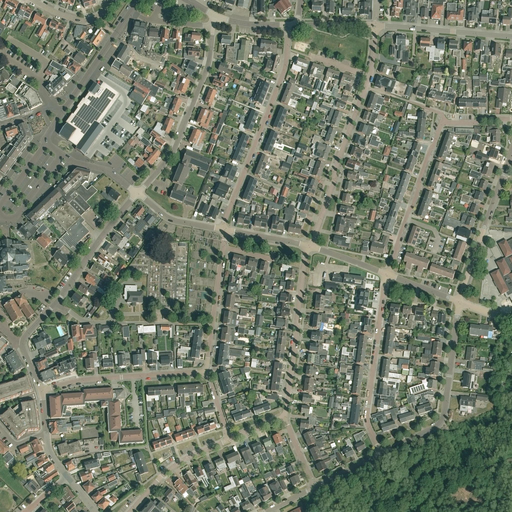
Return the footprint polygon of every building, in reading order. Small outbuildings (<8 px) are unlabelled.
[(10,7),(13,1),(12,0),(6,0),(2,9),(4,10),(6,8),(7,6),(10,7)] [(90,7),(88,0),(85,1),(84,0),(77,0),(79,4),(82,3),(85,9),(90,7)] [(247,10),(249,0),(238,0),(237,8),(247,10)] [(254,0),(252,8),(257,8),(257,14),(264,14),(264,12),(265,12),(265,8),(264,8),(264,2),(259,2),(259,0),(254,0)] [(283,14),(287,12),(279,0),(272,5),(269,5),(269,10),(275,10),(276,10),(277,9),(281,15),(283,14)] [(279,0),(287,12),(290,10),(289,9),(291,8),(287,2),(289,1),(288,0),(289,0),(279,0)] [(323,4),(323,2),(318,2),(317,2),(317,0),(311,0),(312,5),(313,5),(313,12),(321,12),(322,5),(323,6),(323,4)] [(396,0),(397,3),(394,3),(393,9),(392,9),(391,18),(398,18),(399,10),(399,9),(402,9),(402,0),(396,0)] [(409,0),(409,1),(404,0),(403,11),(407,11),(406,16),(414,16),(415,0),(409,0)] [(428,0),(428,5),(429,5),(429,11),(430,11),(433,11),(432,19),(440,20),(441,16),(442,16),(444,3),(446,3),(446,0),(428,0)] [(13,1),(10,7),(13,9),(10,13),(13,15),(19,4),(13,1)] [(359,9),(361,9),(361,15),(368,15),(368,9),(372,9),(372,1),(366,1),(366,4),(359,4),(359,9)] [(424,4),(419,4),(418,9),(418,10),(423,10),(422,15),(422,19),(428,19),(429,11),(429,5),(428,5),(424,4)] [(23,18),(28,9),(22,5),(17,15),(18,15),(19,16),(23,18)] [(29,18),(30,17),(33,11),(28,9),(23,18),(28,21),(30,18),(29,18)] [(475,23),(476,19),(479,20),(480,10),(472,9),(472,15),(469,15),(469,22),(475,23)] [(510,26),(511,19),(511,9),(509,10),(508,19),(503,19),(502,25),(510,26)] [(481,24),(489,24),(489,16),(490,12),(482,11),(482,15),(481,24)] [(497,11),(490,11),(490,12),(489,16),(489,24),(496,25),(497,17),(496,16),(497,11)] [(38,23),(42,17),(37,13),(31,23),(33,24),(35,21),(38,23)] [(42,17),(38,23),(42,25),(36,35),(39,37),(40,37),(46,26),(44,25),(47,20),(42,17)] [(27,26),(29,23),(27,22),(26,21),(25,24),(24,23),(19,32),(23,34),(27,26)] [(56,30),(58,24),(51,21),(49,27),(50,27),(55,30),(56,30)] [(142,50),(146,29),(147,25),(133,23),(131,35),(130,38),(128,37),(127,42),(128,42),(128,44),(136,48),(142,50)] [(58,24),(56,30),(60,32),(63,33),(66,27),(58,24)] [(84,44),(81,42),(78,39),(83,32),(84,26),(76,25),(73,37),(76,39),(75,40),(77,41),(80,44),(76,48),(77,49),(80,51),(81,51),(88,56),(93,50),(89,47),(89,46),(85,43),(84,44)] [(78,39),(81,42),(86,34),(87,27),(84,26),(83,32),(78,39)] [(93,36),(100,41),(105,33),(96,27),(93,32),(95,34),(93,36)] [(156,45),(157,38),(158,31),(146,29),(142,50),(152,54),(153,52),(156,45)] [(157,38),(156,45),(156,44),(160,45),(160,43),(163,43),(163,44),(169,45),(170,42),(170,39),(168,39),(168,36),(168,32),(162,31),(161,36),(160,36),(160,39),(157,38)] [(182,44),(181,44),(182,37),(179,37),(180,33),(173,32),(172,38),(170,38),(170,39),(170,42),(176,43),(175,50),(181,51),(182,46),(182,44)] [(184,43),(188,43),(188,47),(194,47),(194,43),(193,43),(193,41),(199,41),(200,35),(192,34),(192,36),(185,35),(184,43)] [(96,47),(100,41),(93,36),(92,38),(89,37),(87,41),(95,47),(96,47)] [(232,64),(233,48),(229,47),(230,38),(222,37),(221,45),(225,45),(224,48),(226,49),(225,61),(232,64)] [(426,52),(429,52),(430,41),(422,40),(421,47),(426,48),(426,52)] [(437,53),(434,53),(434,62),(440,62),(440,51),(444,51),(445,41),(444,40),(442,40),(441,40),(441,41),(438,41),(438,50),(437,50),(437,53)] [(234,44),(233,48),(232,64),(237,66),(238,62),(247,63),(248,52),(250,52),(251,47),(249,47),(249,42),(242,41),(241,45),(234,44)] [(266,53),(268,43),(261,42),(260,48),(257,48),(257,53),(266,54),(266,53)] [(450,42),(449,50),(453,51),(453,57),(456,57),(457,51),(458,45),(458,43),(450,42)] [(268,43),(266,53),(275,54),(276,47),(275,46),(275,44),(274,44),(274,43),(268,43)] [(483,63),(488,64),(488,57),(489,53),(489,49),(486,48),(486,45),(484,44),(484,43),(479,43),(478,47),(483,47),(483,52),(482,52),(481,56),(481,61),(483,62),(483,63)] [(75,53),(75,52),(68,46),(66,49),(70,52),(73,54),(71,57),(78,63),(81,65),(85,59),(78,54),(77,55),(75,53)] [(500,46),(494,46),(492,46),(491,57),(499,57),(500,46)] [(134,53),(130,51),(131,51),(124,47),(117,59),(119,60),(119,62),(126,66),(132,56),(134,53)] [(142,50),(136,48),(135,50),(140,55),(146,57),(146,58),(154,61),(154,60),(161,62),(162,57),(152,54),(142,50)] [(185,59),(189,60),(189,57),(195,57),(199,58),(199,51),(188,50),(188,53),(187,54),(184,53),(183,58),(185,59)] [(280,60),(279,59),(273,58),(272,62),(266,60),(265,66),(263,71),(275,74),(277,65),(279,65),(280,60)] [(191,77),(192,73),(194,74),(196,70),(195,69),(196,67),(193,66),(194,64),(185,60),(182,67),(186,69),(185,72),(188,75),(191,77)] [(301,69),(303,62),(298,60),(297,61),(294,60),(293,62),(291,69),(296,71),(298,67),(301,69)] [(49,66),(59,71),(62,67),(52,61),(49,66)] [(69,64),(70,64),(67,68),(68,69),(68,70),(74,75),(75,75),(77,72),(81,68),(77,65),(72,61),(69,64)] [(135,82),(136,83),(140,76),(125,67),(116,61),(111,68),(119,73),(119,72),(135,82)] [(303,62),(301,69),(304,70),(302,74),(305,74),(309,64),(303,62)] [(169,69),(178,75),(181,71),(181,70),(172,64),(169,69)] [(227,70),(228,67),(221,64),(218,71),(229,75),(230,71),(227,70)] [(314,78),(319,66),(315,64),(314,66),(313,65),(309,76),(314,78)] [(319,66),(314,78),(320,80),(324,69),(322,68),(323,67),(319,66)] [(388,68),(382,66),(380,73),(386,75),(388,70),(391,71),(392,68),(389,67),(388,68)] [(490,82),(489,86),(498,87),(499,82),(500,82),(500,84),(505,85),(511,85),(511,68),(506,68),(503,68),(502,71),(507,71),(506,80),(504,79),(504,81),(500,80),(498,80),(498,82),(492,81),(492,82),(490,82)] [(65,72),(71,78),(74,75),(67,70),(65,72)] [(331,79),(334,71),(330,70),(330,71),(328,70),(324,81),(327,82),(328,78),(331,79)] [(4,71),(3,72),(2,71),(0,72),(0,83),(2,82),(2,83),(9,78),(4,71)] [(334,71),(331,79),(334,80),(333,84),(334,85),(335,85),(339,74),(337,74),(338,73),(334,71)] [(59,84),(63,88),(67,84),(66,83),(71,78),(65,72),(63,74),(58,78),(58,77),(58,76),(57,76),(56,75),(55,75),(54,76),(53,75),(51,77),(45,88),(46,89),(49,86),(51,84),(54,82),(57,85),(59,84)] [(212,85),(216,86),(215,88),(224,92),(225,88),(224,87),(227,81),(228,81),(229,78),(222,75),(221,74),(219,78),(220,78),(221,79),(220,81),(219,81),(217,81),(214,80),(214,81),(213,81),(212,83),(213,83),(212,85)] [(133,86),(135,88),(136,87),(142,90),(148,95),(154,86),(154,85),(145,79),(140,76),(136,83),(135,82),(133,86)] [(303,87),(306,77),(304,76),(303,76),(300,82),(296,81),(295,84),(299,86),(303,87)] [(345,86),(348,78),(343,76),(339,86),(340,87),(342,87),(342,85),(345,86)] [(176,84),(187,88),(189,82),(185,81),(186,80),(178,77),(175,84),(176,84)] [(306,77),(303,87),(310,90),(312,85),(308,84),(310,78),(308,78),(306,77)] [(354,80),(348,78),(345,86),(344,90),(350,92),(350,91),(352,85),(354,80)] [(387,89),(386,91),(392,93),(393,89),(388,87),(390,80),(384,78),(384,80),(378,78),(375,85),(376,86),(375,87),(380,89),(381,87),(387,89)] [(156,81),(154,85),(154,86),(159,88),(163,90),(165,85),(156,81)] [(53,96),(63,88),(59,84),(57,85),(54,82),(51,84),(49,86),(46,89),(53,97),(53,96)] [(326,95),(327,91),(324,90),(326,84),(323,83),(322,82),(318,92),(320,93),(326,95)] [(66,124),(59,135),(68,142),(69,141),(77,147),(76,149),(85,156),(104,129),(100,126),(99,125),(118,99),(120,95),(103,83),(102,85),(100,88),(94,84),(88,93),(89,93),(84,100),(83,99),(77,108),(78,109),(73,115),(72,115),(65,124),(66,124)] [(261,83),(259,88),(267,91),(268,89),(269,86),(261,83)] [(415,83),(413,88),(417,89),(418,90),(416,96),(424,99),(426,92),(423,91),(424,87),(422,86),(419,85),(415,83)] [(9,84),(5,89),(6,90),(14,95),(19,99),(26,104),(28,108),(29,108),(30,110),(42,105),(36,93),(22,84),(18,90),(9,84)] [(174,92),(177,93),(180,95),(180,93),(184,94),(187,88),(176,84),(174,89),(175,89),(174,92)] [(298,88),(288,84),(285,91),(301,97),(302,94),(298,92),(299,89),(298,88)] [(435,100),(438,86),(436,85),(435,90),(431,89),(428,99),(435,100)] [(154,86),(148,95),(154,98),(159,88),(154,86)] [(409,98),(413,87),(411,87),(409,86),(405,96),(409,98)] [(441,86),(438,86),(435,100),(441,102),(443,95),(440,94),(441,91),(440,91),(441,86)] [(129,98),(141,106),(142,105),(145,99),(148,95),(142,90),(136,87),(135,88),(134,89),(129,98)] [(259,88),(257,93),(265,96),(267,91),(259,88)] [(331,92),(327,91),(326,95),(329,96),(333,97),(336,89),(333,88),(331,92)] [(448,104),(451,89),(449,88),(448,93),(444,92),(443,95),(441,102),(448,104)] [(336,89),(333,97),(338,99),(341,100),(342,96),(338,94),(339,90),(336,89)] [(451,89),(448,104),(454,105),(456,98),(456,95),(453,94),(452,94),(453,89),(451,89)] [(499,89),(498,98),(497,98),(496,108),(502,109),(502,104),(507,104),(508,95),(509,95),(510,91),(499,89)] [(207,96),(214,99),(217,91),(214,90),(213,92),(209,91),(207,96)] [(301,97),(285,91),(283,97),(293,101),(294,97),(300,99),(301,97)] [(257,93),(255,98),(263,101),(265,96),(257,93)] [(154,103),(156,98),(154,98),(148,95),(145,99),(149,101),(154,103)] [(372,95),(370,102),(379,105),(380,106),(381,106),(383,99),(378,97),(372,95)] [(210,107),(214,99),(207,96),(205,102),(209,104),(208,106),(210,107)] [(167,103),(172,105),(179,108),(181,102),(177,100),(178,98),(175,97),(174,100),(170,98),(167,103)] [(283,97),(280,103),(294,109),(297,102),(293,101),(283,97)] [(255,98),(253,102),(261,106),(263,102),(263,101),(255,98)] [(0,105),(0,120),(1,121),(20,115),(14,102),(13,100),(9,102),(8,100),(1,102),(2,105),(0,105)] [(346,107),(345,106),(346,104),(338,101),(335,100),(333,106),(332,106),(335,107),(335,108),(336,108),(343,110),(344,110),(345,110),(346,107)] [(370,102),(367,109),(374,111),(378,113),(380,106),(379,105),(370,102)] [(177,114),(179,108),(172,105),(167,103),(166,108),(170,110),(169,114),(172,115),(173,113),(177,114)] [(21,116),(29,113),(27,109),(25,106),(22,107),(21,104),(17,106),(20,115),(21,116)] [(139,110),(144,114),(148,107),(142,105),(141,106),(139,110)] [(287,111),(280,109),(278,115),(284,118),(287,111)] [(199,116),(210,121),(213,113),(206,110),(205,112),(201,110),(199,116)] [(249,117),(256,120),(258,114),(252,111),(249,117)] [(328,116),(340,120),(342,115),(337,113),(330,111),(328,116)] [(219,118),(217,124),(222,126),(224,120),(226,116),(222,114),(220,113),(218,117),(219,118)] [(366,113),(363,121),(369,123),(369,122),(374,124),(375,119),(382,121),(383,117),(379,115),(373,113),(372,113),(371,115),(366,113)] [(284,118),(278,115),(275,122),(282,124),(284,118)] [(207,129),(210,121),(199,116),(197,122),(201,124),(200,126),(207,129)] [(328,121),(327,124),(331,125),(337,127),(340,120),(328,116),(327,116),(326,120),(328,121)] [(164,126),(171,128),(173,122),(169,121),(170,118),(167,117),(164,126)] [(253,126),(256,120),(249,117),(247,124),(253,126)] [(251,133),(253,126),(247,124),(243,122),(240,121),(239,123),(242,124),(242,125),(246,127),(244,130),(251,133)] [(156,126),(153,130),(158,134),(159,132),(160,132),(161,132),(164,134),(165,133),(169,134),(171,128),(164,126),(160,124),(157,122),(156,126)] [(279,131),(282,124),(275,122),(273,128),(279,131)] [(19,136),(28,142),(31,138),(30,136),(33,135),(29,125),(26,126),(26,124),(16,128),(19,136)] [(214,129),(212,133),(213,134),(218,136),(222,126),(217,124),(215,129),(214,129)] [(371,131),(372,132),(373,128),(368,127),(368,128),(367,127),(362,125),(359,133),(365,135),(365,136),(369,137),(371,131)] [(19,136),(16,128),(15,127),(5,131),(6,134),(4,135),(5,136),(6,139),(6,141),(7,143),(9,142),(10,144),(19,136)] [(493,138),(500,138),(500,132),(496,132),(496,127),(487,127),(487,134),(490,134),(490,138),(493,138)] [(138,135),(140,136),(144,131),(140,128),(136,133),(138,135)] [(161,136),(158,134),(153,130),(150,129),(147,134),(149,135),(152,137),(157,141),(163,145),(165,142),(159,138),(161,136)] [(321,134),(334,138),(336,132),(329,129),(328,133),(322,131),(321,134)] [(191,136),(198,139),(202,141),(205,133),(198,130),(197,132),(193,130),(191,136)] [(271,132),(269,139),(275,141),(278,135),(271,132)] [(414,133),(409,133),(409,136),(417,137),(417,140),(423,141),(424,135),(417,134),(414,133)] [(331,145),(334,138),(321,134),(320,136),(326,138),(325,142),(331,145)] [(447,134),(445,140),(452,143),(455,144),(460,146),(461,144),(456,142),(457,142),(452,140),(454,137),(447,134)] [(240,142),(246,144),(249,137),(243,135),(240,142)] [(10,144),(10,145),(14,148),(21,153),(28,142),(19,136),(10,144)] [(192,146),(192,148),(194,149),(199,151),(200,152),(203,145),(200,144),(202,141),(198,139),(191,136),(189,142),(193,144),(192,146)] [(160,149),(163,145),(157,141),(152,137),(149,141),(153,144),(155,146),(160,149)] [(355,144),(360,146),(359,148),(364,150),(367,143),(366,143),(367,141),(363,140),(363,139),(357,137),(356,141),(355,140),(354,143),(355,144)] [(152,146),(142,138),(141,141),(140,142),(147,147),(144,151),(145,151),(150,155),(156,160),(160,154),(154,149),(153,151),(150,148),(152,146)] [(244,150),(246,144),(240,142),(236,140),(233,139),(232,141),(235,142),(235,143),(239,145),(238,148),(244,150)] [(269,139),(266,145),(273,148),(274,144),(275,141),(269,139)] [(318,143),(319,142),(313,140),(311,144),(313,144),(310,149),(313,149),(328,155),(330,148),(323,146),(324,145),(318,143)] [(445,140),(443,146),(449,149),(451,144),(452,143),(445,140)] [(410,150),(413,151),(420,153),(422,147),(415,144),(414,148),(411,147),(411,148),(406,146),(405,148),(410,150)] [(1,153),(0,153),(0,154),(5,158),(13,163),(18,156),(21,153),(14,148),(10,145),(1,153)] [(275,149),(273,148),(266,145),(263,152),(270,154),(269,155),(276,158),(277,155),(273,154),(275,149)] [(447,155),(449,149),(443,146),(440,152),(447,155)] [(241,157),(244,150),(238,148),(235,154),(241,157)] [(354,148),(351,156),(356,158),(361,160),(363,152),(363,151),(354,148)] [(326,161),(328,155),(313,149),(312,152),(316,154),(315,158),(318,159),(326,161)] [(488,149),(487,152),(491,153),(490,157),(490,158),(496,160),(499,153),(492,151),(493,150),(488,149)] [(186,179),(190,170),(187,169),(189,164),(200,168),(199,170),(207,173),(211,161),(186,151),(185,154),(182,161),(183,162),(181,166),(179,166),(177,172),(176,175),(172,183),(175,184),(174,189),(173,189),(169,198),(183,203),(184,200),(195,204),(196,202),(197,198),(180,191),(181,187),(182,187),(185,178),(186,179)] [(417,160),(420,153),(413,151),(410,157),(417,160)] [(451,156),(447,155),(440,152),(438,159),(445,161),(445,160),(446,158),(450,159),(455,160),(456,161),(458,161),(458,159),(457,159),(456,158),(451,156)] [(294,156),(294,158),(293,161),(296,163),(298,158),(302,160),(303,156),(300,155),(295,153),(294,156)] [(0,171),(4,174),(13,163),(5,158),(0,154),(0,171)] [(156,160),(150,155),(149,156),(145,154),(143,156),(146,159),(145,161),(146,162),(151,166),(156,160)] [(241,157),(235,154),(232,161),(239,164),(241,157)] [(259,162),(266,165),(268,158),(262,156),(259,162)] [(133,166),(134,165),(135,163),(130,159),(129,159),(127,157),(125,159),(126,160),(133,166)] [(406,163),(408,164),(415,166),(416,163),(417,163),(417,161),(417,160),(410,157),(409,161),(406,159),(405,160),(401,159),(397,158),(397,160),(401,161),(406,163)] [(139,158),(136,162),(135,163),(134,165),(139,169),(145,162),(144,162),(139,158)] [(310,160),(308,167),(311,168),(322,172),(324,165),(317,163),(310,160)] [(346,166),(347,167),(357,171),(358,170),(360,164),(353,162),(349,161),(348,164),(347,164),(346,166)] [(233,169),(231,168),(232,165),(226,162),(223,172),(225,172),(234,176),(237,170),(233,169)] [(263,171),(266,165),(259,162),(257,169),(263,171)] [(283,162),(280,170),(288,174),(290,170),(291,165),(286,163),(283,162)] [(483,162),(482,165),(486,166),(485,169),(492,172),(494,166),(488,163),(487,163),(483,162)] [(445,173),(450,175),(451,172),(446,171),(446,170),(442,169),(443,166),(437,163),(434,170),(441,172),(445,173)] [(413,173),(415,166),(408,164),(406,171),(413,173)] [(302,170),(301,174),(309,177),(309,175),(313,176),(319,179),(322,172),(311,168),(309,173),(302,170)] [(85,182),(88,183),(90,173),(89,172),(88,172),(77,169),(71,175),(72,175),(75,178),(82,186),(85,182)] [(270,174),(266,172),(263,171),(257,169),(254,175),(260,178),(267,181),(270,174)] [(480,171),(479,174),(482,175),(490,178),(492,172),(485,169),(484,172),(480,171)] [(439,178),(441,172),(434,170),(432,176),(439,178)] [(225,183),(226,180),(228,180),(232,182),(234,176),(225,172),(223,177),(220,176),(219,180),(225,183)] [(294,172),(293,176),(306,180),(306,178),(308,179),(309,177),(301,174),(294,172)] [(349,173),(348,179),(358,181),(358,183),(362,184),(362,183),(363,181),(359,180),(360,177),(368,178),(369,174),(359,172),(359,175),(357,175),(349,173)] [(402,181),(409,184),(411,177),(404,174),(402,181)] [(82,186),(75,178),(72,175),(65,181),(75,192),(83,200),(86,203),(97,192),(92,186),(87,191),(82,186)] [(439,178),(432,176),(430,182),(437,184),(439,178)] [(304,185),(316,189),(318,183),(308,179),(306,178),(306,180),(304,185)] [(248,186),(254,188),(257,182),(250,179),(248,186)] [(393,181),(401,184),(400,188),(406,190),(409,184),(402,181),(399,180),(394,179),(393,181)] [(227,193),(226,194),(227,194),(229,188),(225,186),(224,186),(225,183),(219,180),(217,184),(220,185),(218,190),(227,193)] [(473,184),(472,186),(480,189),(486,191),(488,184),(482,182),(480,181),(478,180),(478,181),(476,185),(473,184)] [(65,181),(55,190),(67,203),(80,217),(84,214),(90,208),(86,203),(83,200),(82,200),(75,192),(65,181)] [(428,184),(427,186),(428,187),(428,188),(434,190),(434,192),(438,194),(440,188),(447,190),(448,188),(447,188),(441,185),(437,184),(430,182),(429,184),(428,184)] [(347,183),(345,191),(351,192),(352,187),(356,188),(356,187),(357,185),(356,185),(347,183)] [(316,189),(304,185),(301,184),(300,187),(304,188),(302,192),(307,194),(313,196),(316,189)] [(257,189),(254,188),(248,186),(245,192),(252,195),(253,192),(262,195),(263,192),(261,191),(257,189)] [(280,196),(286,198),(289,190),(283,188),(280,196)] [(404,197),(406,190),(400,188),(397,194),(404,197)] [(55,190),(40,205),(48,213),(50,216),(56,221),(73,240),(77,244),(84,237),(89,232),(81,224),(85,221),(80,217),(67,203),(55,190)] [(101,195),(111,204),(114,200),(116,202),(121,195),(116,191),(115,192),(112,190),(108,195),(109,196),(108,197),(103,192),(101,195)] [(220,198),(224,199),(226,194),(227,193),(218,190),(217,190),(215,195),(213,194),(211,198),(217,200),(218,200),(219,197),(220,198)] [(474,203),(475,200),(481,203),(484,195),(478,193),(473,191),(472,194),(476,195),(475,199),(463,195),(461,194),(460,197),(462,197),(462,198),(474,203)] [(431,201),(435,202),(439,204),(440,204),(440,202),(436,200),(436,199),(432,198),(433,195),(426,193),(424,199),(431,201)] [(402,203),(404,197),(397,194),(395,201),(402,203)] [(207,212),(209,207),(203,205),(205,200),(204,200),(206,197),(202,195),(196,210),(199,211),(199,212),(198,214),(204,216),(205,215),(205,213),(206,212),(207,212)] [(353,204),(353,200),(354,197),(344,195),(343,202),(349,204),(353,204)] [(286,198),(280,196),(277,205),(281,206),(282,207),(286,198)] [(300,196),(298,203),(299,203),(309,207),(312,200),(306,198),(300,196)] [(468,212),(470,213),(477,216),(479,208),(473,206),(474,203),(462,198),(460,202),(465,204),(469,205),(468,208),(469,208),(468,212)] [(215,201),(212,199),(209,207),(207,212),(206,212),(205,213),(209,215),(209,216),(208,218),(214,220),(216,216),(217,216),(219,211),(213,209),(215,204),(214,204),(215,201)] [(429,207),(431,201),(424,199),(422,205),(429,207)] [(237,201),(236,205),(242,208),(241,213),(245,214),(246,204),(237,201)] [(269,202),(269,206),(272,207),(272,209),(276,209),(280,210),(281,206),(277,205),(276,205),(273,203),(269,202)] [(299,203),(296,210),(300,211),(307,214),(308,211),(309,207),(299,203)] [(48,229),(56,221),(50,216),(48,213),(40,205),(32,212),(48,229)] [(394,205),(391,211),(398,214),(400,207),(394,205)] [(427,213),(429,207),(422,205),(420,211),(427,213)] [(132,215),(135,218),(137,216),(141,220),(142,218),(143,217),(144,216),(142,214),(144,211),(140,207),(138,210),(137,209),(132,215)] [(389,218),(396,220),(398,214),(391,211),(389,218)] [(425,219),(427,213),(420,211),(418,217),(425,219)] [(31,222),(30,223),(34,227),(38,230),(36,232),(38,234),(41,237),(48,229),(32,212),(27,217),(31,222)] [(475,221),(469,219),(469,218),(470,216),(464,214),(462,221),(467,223),(466,226),(472,228),(475,221)] [(250,219),(251,216),(251,215),(250,215),(248,215),(248,218),(244,217),(243,225),(249,226),(250,218),(250,219)] [(152,217),(152,218),(150,216),(147,219),(146,218),(145,218),(144,220),(142,218),(141,220),(139,222),(136,225),(134,228),(135,229),(135,230),(139,234),(140,232),(143,229),(146,225),(149,227),(152,224),(153,224),(156,220),(152,217)] [(262,216),(260,228),(266,229),(267,222),(268,217),(267,217),(262,216)] [(380,220),(379,222),(384,223),(387,224),(393,227),(394,224),(395,224),(396,224),(397,222),(396,221),(396,220),(389,218),(385,216),(383,221),(380,219),(380,220)] [(277,231),(279,220),(279,218),(274,218),(272,217),(271,223),(272,223),(271,230),(277,231)] [(339,219),(337,226),(349,228),(350,222),(345,221),(345,220),(339,219)] [(444,220),(443,224),(457,230),(457,231),(458,232),(459,230),(459,229),(460,229),(461,226),(450,222),(447,221),(444,220)] [(81,248),(77,244),(73,240),(56,221),(48,229),(51,232),(53,234),(59,240),(64,245),(69,250),(73,247),(78,253),(83,250),(81,248)] [(296,222),(295,226),(294,234),(299,235),(301,228),(302,228),(304,223),(296,222)] [(379,222),(378,224),(379,224),(383,226),(383,227),(386,228),(385,231),(391,233),(392,233),(393,233),(393,231),(393,230),(392,230),(393,227),(387,224),(384,223),(379,222)] [(38,230),(34,227),(30,223),(25,228),(23,226),(18,230),(24,237),(29,232),(32,235),(36,232),(38,230)] [(131,226),(128,228),(127,227),(124,225),(118,232),(125,237),(128,240),(131,236),(129,235),(130,233),(131,234),(133,232),(135,230),(135,229),(134,228),(131,226)] [(337,226),(336,233),(342,235),(346,236),(345,237),(347,238),(351,239),(353,239),(354,235),(348,234),(349,232),(349,233),(350,229),(349,228),(337,226)] [(46,237),(51,232),(48,229),(41,237),(39,238),(37,241),(45,249),(51,242),(46,237)] [(458,232),(457,236),(462,238),(468,240),(471,232),(465,230),(465,231),(460,229),(459,229),(459,230),(458,232)] [(145,238),(146,239),(148,240),(153,233),(150,230),(145,238)] [(417,239),(419,235),(412,233),(410,239),(421,242),(421,240),(417,239)] [(112,240),(114,242),(113,243),(117,246),(121,249),(128,241),(124,238),(123,238),(122,240),(115,235),(112,240)] [(334,238),(333,240),(334,240),(334,244),(338,244),(338,246),(345,247),(349,248),(350,245),(346,244),(347,240),(347,238),(345,237),(343,237),(343,239),(335,237),(335,238),(334,238)] [(380,243),(379,246),(377,254),(383,255),(385,248),(385,249),(387,244),(389,239),(384,237),(382,243),(383,243),(383,244),(380,243)] [(420,245),(421,242),(410,239),(408,244),(414,247),(416,243),(420,245)] [(511,239),(507,242),(506,241),(498,245),(505,258),(496,263),(500,270),(490,275),(502,296),(506,293),(508,296),(509,296),(511,301),(511,239)] [(60,249),(64,245),(59,240),(55,245),(60,249)] [(371,252),(377,254),(379,246),(380,243),(376,242),(376,241),(372,240),(372,243),(373,244),(371,252)] [(0,276),(5,276),(7,276),(7,280),(15,280),(23,280),(22,277),(27,277),(27,270),(29,269),(29,266),(26,265),(26,263),(28,262),(30,259),(30,256),(28,254),(26,253),(26,251),(28,250),(27,247),(25,245),(21,245),(21,243),(14,243),(14,241),(11,241),(11,243),(2,243),(2,244),(0,244),(0,276)] [(457,248),(464,251),(466,245),(459,242),(456,241),(455,243),(459,245),(457,248)] [(114,258),(117,254),(116,253),(118,249),(114,246),(113,248),(109,244),(104,251),(114,258)] [(132,250),(128,255),(132,259),(139,250),(134,247),(132,250)] [(59,250),(53,257),(54,258),(64,267),(70,260),(59,250)] [(460,262),(462,256),(452,252),(451,254),(455,256),(453,259),(460,262)] [(408,269),(412,256),(407,254),(404,262),(407,263),(406,268),(408,269)] [(101,255),(99,257),(98,257),(97,259),(98,260),(97,260),(99,261),(98,263),(103,267),(105,265),(104,264),(106,262),(109,264),(111,261),(105,256),(104,257),(101,255)] [(238,265),(240,257),(234,256),(232,264),(231,270),(236,271),(238,265)] [(415,266),(418,258),(412,256),(408,269),(410,270),(412,265),(415,266)] [(246,266),(244,266),(245,259),(240,257),(238,265),(240,265),(240,266),(241,267),(239,272),(241,273),(240,276),(243,277),(244,273),(244,272),(245,270),(245,271),(246,265),(246,266)] [(419,273),(424,260),(418,258),(415,266),(419,267),(417,272),(419,273)] [(248,285),(242,284),(241,287),(253,288),(257,273),(254,273),(257,262),(249,260),(248,266),(246,265),(245,271),(245,270),(244,272),(249,274),(248,278),(249,278),(248,285)] [(426,270),(429,263),(429,262),(424,260),(419,273),(422,274),(423,269),(426,270)] [(264,272),(263,276),(262,279),(260,285),(265,286),(267,287),(269,282),(269,281),(265,280),(266,275),(267,273),(266,273),(268,265),(265,264),(266,263),(263,262),(262,263),(261,263),(260,269),(259,271),(264,272)] [(430,272),(435,274),(439,263),(437,263),(436,266),(432,265),(430,272)] [(441,276),(443,269),(440,268),(441,264),(439,263),(435,274),(441,276)] [(91,269),(91,270),(98,274),(99,272),(102,274),(104,270),(99,266),(98,267),(94,265),(93,267),(92,267),(91,269)] [(121,265),(115,274),(119,277),(125,268),(121,265)] [(452,268),(453,268),(454,266),(452,265),(451,267),(450,267),(447,278),(452,280),(455,273),(451,272),(452,268)] [(447,278),(450,267),(448,266),(447,270),(443,269),(441,276),(447,278)] [(286,273),(285,278),(288,278),(294,279),(295,272),(290,271),(290,270),(283,269),(282,272),(286,273)] [(96,287),(94,286),(96,283),(94,281),(95,279),(88,274),(85,279),(88,281),(87,282),(91,285),(90,287),(97,291),(99,288),(96,287)] [(103,274),(100,279),(103,282),(104,282),(107,279),(108,277),(103,274)] [(333,275),(332,282),(343,283),(343,284),(358,286),(356,296),(359,296),(359,301),(358,301),(356,311),(362,312),(363,308),(366,309),(368,293),(363,292),(364,285),(364,284),(363,283),(364,279),(348,277),(349,275),(345,275),(345,276),(344,276),(344,277),(333,275)] [(6,288),(5,276),(0,276),(0,295),(1,295),(2,295),(2,293),(12,293),(12,288),(6,288)] [(280,282),(280,286),(283,286),(283,290),(286,290),(286,291),(292,292),(293,284),(287,283),(280,282)] [(241,287),(242,284),(241,284),(241,285),(238,285),(237,286),(229,285),(228,292),(237,293),(237,295),(247,296),(248,292),(240,291),(241,286),(241,287)] [(90,287),(88,289),(82,285),(78,291),(85,295),(87,292),(90,293),(90,294),(93,296),(95,293),(97,291),(90,287)] [(127,300),(127,303),(132,303),(132,307),(133,307),(134,307),(136,307),(136,306),(136,304),(141,304),(143,304),(143,293),(137,292),(137,286),(125,286),(125,289),(124,300),(127,300)] [(316,296),(316,303),(323,304),(328,304),(328,301),(330,302),(332,293),(325,292),(325,296),(321,296),(321,297),(316,296)] [(83,297),(82,299),(76,294),(75,294),(71,299),(78,305),(78,304),(81,307),(87,300),(83,297)] [(25,300),(22,295),(14,300),(20,309),(19,310),(19,312),(21,310),(22,312),(27,320),(35,314),(34,313),(25,300)] [(285,305),(285,303),(290,304),(292,296),(286,295),(281,295),(279,305),(285,305)] [(19,312),(19,310),(13,301),(3,306),(13,323),(23,317),(21,314),(19,312)] [(316,303),(315,309),(319,310),(319,311),(325,312),(325,315),(331,315),(331,314),(331,312),(329,312),(329,308),(328,308),(322,307),(323,304),(316,303)] [(286,305),(279,305),(278,310),(277,310),(277,314),(277,318),(284,319),(284,317),(289,317),(290,316),(291,315),(290,314),(289,314),(290,311),(285,310),(286,305)] [(395,313),(399,314),(400,307),(391,306),(390,312),(391,312),(390,319),(389,324),(396,324),(396,320),(396,317),(394,317),(395,313)] [(408,315),(410,315),(411,308),(404,307),(403,314),(405,314),(405,318),(408,319),(408,315)] [(415,316),(416,321),(425,322),(425,319),(425,317),(423,316),(424,310),(416,309),(415,316)] [(246,313),(247,313),(240,312),(240,316),(246,317),(245,321),(247,321),(248,313),(246,313)] [(430,325),(433,325),(439,326),(439,324),(445,325),(446,316),(444,316),(444,314),(440,314),(435,313),(435,312),(432,312),(431,317),(437,318),(436,323),(435,321),(432,321),(431,322),(430,325)] [(312,317),(312,320),(313,320),(313,322),(323,324),(324,318),(326,318),(328,319),(334,320),(334,316),(331,315),(325,315),(321,314),(321,317),(314,316),(314,317),(312,317)] [(223,318),(222,322),(224,323),(223,324),(227,325),(227,327),(235,328),(235,326),(236,320),(231,320),(223,318)] [(281,330),(282,328),(287,329),(288,321),(277,320),(274,319),(274,322),(276,323),(275,329),(281,330)] [(323,324),(313,322),(313,325),(311,325),(311,328),(312,328),(319,329),(319,331),(333,333),(333,330),(325,329),(323,329),(323,326),(323,324)] [(369,334),(370,327),(363,327),(354,325),(354,328),(358,328),(357,330),(352,329),(352,331),(349,330),(348,333),(347,333),(355,334),(357,334),(357,332),(361,332),(361,333),(362,333),(369,334)] [(437,326),(439,326),(433,325),(434,325),(433,327),(432,327),(431,333),(437,334),(436,337),(443,338),(444,329),(438,328),(437,328),(437,326)] [(488,332),(492,332),(493,327),(489,327),(489,326),(480,325),(480,327),(471,326),(470,335),(488,337),(488,332)] [(73,343),(85,341),(85,339),(84,330),(80,330),(80,328),(79,326),(71,327),(73,338),(73,342),(73,343)] [(83,327),(84,330),(85,339),(97,337),(96,330),(93,330),(92,326),(83,327)] [(101,333),(105,332),(106,336),(112,336),(112,326),(106,326),(101,327),(100,326),(97,327),(97,328),(98,332),(101,332),(101,333)] [(399,334),(395,333),(395,329),(388,328),(387,335),(394,336),(398,337),(398,336),(403,337),(406,337),(406,335),(404,335),(399,334)] [(333,333),(319,331),(318,331),(318,333),(315,332),(315,334),(311,333),(310,340),(318,341),(318,340),(319,336),(322,336),(324,336),(324,335),(331,336),(332,336),(333,333)] [(44,333),(39,335),(40,338),(39,339),(33,341),(37,350),(42,348),(51,344),(46,332),(44,333)] [(200,346),(201,338),(194,337),(193,345),(200,346)] [(6,346),(8,345),(9,344),(6,342),(5,343),(3,341),(3,340),(1,338),(0,339),(0,395),(5,394),(8,393),(11,392),(17,390),(19,397),(19,396),(19,395),(21,395),(21,396),(19,388),(16,381),(14,382),(14,381),(14,382),(16,388),(10,390),(7,391),(5,392),(0,393),(0,363),(2,362),(4,365),(4,364),(5,365),(7,364),(14,375),(24,369),(12,348),(10,350),(6,347),(6,346)] [(53,343),(56,349),(66,345),(63,339),(53,343)] [(365,351),(366,345),(359,344),(355,343),(350,342),(349,345),(350,345),(349,346),(358,347),(358,350),(365,351)] [(393,346),(394,343),(386,342),(385,348),(393,349),(396,350),(402,350),(402,348),(397,347),(393,346)] [(309,346),(308,350),(309,351),(309,352),(318,353),(321,353),(320,355),(326,356),(327,356),(327,352),(322,351),(323,346),(312,344),(311,345),(310,345),(310,346),(309,346)] [(220,345),(219,352),(233,354),(242,355),(245,356),(245,352),(229,349),(230,346),(220,345)] [(284,347),(277,346),(276,353),(284,354),(285,347),(284,347)] [(468,348),(466,361),(469,361),(469,365),(468,370),(493,373),(493,369),(491,369),(484,368),(485,361),(480,361),(475,360),(476,349),(468,348)] [(46,354),(44,354),(46,358),(58,353),(56,349),(46,354)] [(147,351),(147,353),(145,353),(145,361),(148,361),(149,366),(156,365),(155,361),(156,361),(156,360),(159,360),(158,355),(158,352),(154,352),(153,350),(147,351)] [(178,350),(178,353),(187,354),(187,358),(188,358),(189,351),(180,350),(178,350)] [(133,357),(134,367),(142,366),(142,363),(145,362),(145,361),(145,353),(144,351),(138,351),(138,353),(133,354),(134,357),(133,357)] [(194,361),(194,359),(199,359),(200,352),(192,351),(189,351),(188,354),(188,358),(187,361),(194,361)] [(94,368),(93,362),(97,361),(97,358),(96,355),(96,352),(95,352),(90,353),(90,355),(89,355),(89,360),(86,360),(87,370),(94,370),(94,368)] [(115,365),(117,365),(118,366),(119,366),(119,367),(120,367),(120,368),(124,368),(124,367),(125,367),(125,364),(129,363),(129,354),(124,355),(124,352),(119,353),(119,355),(114,356),(115,365)] [(242,357),(242,355),(233,354),(219,352),(219,359),(229,360),(230,357),(236,357),(236,358),(239,358),(242,357)] [(283,361),(284,354),(276,353),(272,352),(268,352),(268,354),(272,354),(272,358),(270,358),(269,360),(274,361),(275,360),(283,361)] [(172,354),(158,355),(159,360),(159,363),(161,363),(161,365),(162,365),(162,366),(166,365),(169,364),(169,362),(173,362),(173,361),(172,354)] [(308,355),(308,363),(313,364),(319,365),(320,360),(323,360),(326,360),(326,356),(320,355),(317,355),(314,354),(314,356),(308,355)] [(99,358),(99,365),(103,365),(103,369),(110,368),(113,368),(112,356),(102,357),(103,357),(99,358)] [(363,365),(364,358),(348,356),(348,358),(352,359),(352,360),(356,361),(356,364),(363,365)] [(47,372),(39,375),(43,383),(52,379),(52,381),(55,380),(54,378),(56,378),(61,375),(67,373),(72,371),(77,369),(75,358),(56,365),(57,367),(50,369),(50,371),(47,372)] [(428,359),(422,358),(420,358),(420,360),(421,360),(421,364),(427,365),(431,365),(431,369),(438,370),(439,364),(432,363),(428,363),(428,359)] [(41,360),(35,363),(38,369),(37,370),(38,373),(39,372),(39,373),(46,370),(48,369),(47,366),(46,364),(47,364),(45,359),(41,360)] [(221,371),(225,371),(225,367),(228,368),(229,360),(219,359),(218,366),(220,366),(221,371)] [(346,373),(351,374),(354,374),(362,375),(363,369),(355,368),(355,372),(346,371),(347,366),(340,365),(339,372),(346,373)] [(317,368),(317,369),(313,368),(307,367),(306,375),(311,376),(314,376),(314,378),(318,379),(324,380),(325,380),(325,379),(326,379),(326,376),(324,375),(319,374),(319,376),(315,376),(316,372),(317,368)] [(431,369),(427,369),(426,373),(426,375),(431,376),(437,377),(438,370),(431,369)] [(220,378),(218,379),(220,382),(221,382),(228,379),(231,378),(229,372),(226,373),(225,371),(221,371),(221,374),(219,375),(220,378)] [(345,376),(350,376),(350,381),(353,381),(361,382),(362,375),(354,374),(351,374),(346,373),(345,376)] [(463,384),(463,387),(470,388),(470,389),(473,390),(475,376),(472,375),(464,374),(463,381),(463,384)] [(16,381),(19,388),(30,384),(28,381),(27,377),(16,381)] [(229,383),(228,379),(221,382),(220,382),(221,386),(222,385),(223,388),(230,386),(234,385),(238,384),(237,381),(233,383),(233,382),(229,383)] [(433,382),(434,380),(428,379),(428,383),(410,389),(412,394),(421,391),(421,390),(425,389),(428,389),(436,390),(437,382),(433,382)] [(14,382),(2,385),(5,392),(7,391),(10,390),(16,388),(14,382)] [(272,387),(271,391),(278,392),(279,385),(264,383),(263,386),(272,387)] [(394,389),(387,388),(387,385),(387,384),(383,384),(382,384),(381,383),(380,389),(396,392),(397,392),(397,391),(397,389),(396,389),(394,389)] [(19,388),(21,396),(29,393),(32,392),(31,389),(30,384),(19,388)] [(232,393),(230,386),(223,388),(224,391),(223,392),(224,395),(225,394),(225,395),(228,394),(229,398),(235,396),(233,392),(232,393)] [(359,396),(360,389),(353,388),(349,387),(344,387),(344,389),(348,390),(348,391),(351,391),(350,394),(352,395),(359,396)] [(112,392),(112,389),(112,388),(108,389),(109,390),(105,390),(105,389),(102,389),(102,390),(98,390),(98,389),(95,389),(95,390),(91,391),(91,390),(88,390),(88,391),(84,391),(84,395),(82,395),(82,394),(82,393),(79,394),(79,395),(75,395),(75,394),(72,394),(72,395),(68,395),(68,394),(65,395),(65,396),(61,396),(61,395),(56,395),(56,398),(49,398),(48,398),(49,401),(50,401),(50,405),(49,405),(49,408),(50,408),(50,412),(49,412),(49,415),(50,415),(51,419),(71,418),(71,414),(66,412),(67,408),(85,407),(85,403),(102,402),(102,403),(101,404),(101,409),(107,408),(108,415),(107,415),(108,433),(110,433),(111,441),(119,440),(119,445),(142,443),(141,431),(141,430),(138,430),(138,431),(131,432),(131,431),(124,431),(124,432),(121,433),(120,426),(121,426),(121,420),(120,420),(120,417),(120,412),(121,412),(120,406),(119,406),(119,400),(125,400),(124,390),(115,391),(115,392),(112,392)] [(173,388),(166,388),(167,396),(167,402),(171,402),(171,401),(175,401),(174,394),(173,395),(173,388)] [(151,399),(155,399),(154,389),(148,389),(148,395),(146,395),(147,408),(150,408),(150,402),(151,401),(151,399)] [(380,389),(379,392),(378,393),(378,395),(379,395),(379,396),(387,397),(386,399),(391,400),(395,400),(396,397),(393,397),(393,395),(395,394),(396,394),(396,392),(380,389)] [(11,399),(19,397),(17,390),(11,392),(8,393),(5,394),(8,401),(11,399)] [(421,399),(426,413),(429,412),(429,413),(430,413),(432,413),(432,412),(432,411),(430,404),(427,405),(424,397),(427,396),(427,395),(434,396),(434,393),(428,392),(420,395),(420,397),(421,399)] [(258,399),(263,413),(271,410),(269,404),(263,406),(262,402),(260,398),(259,396),(260,394),(256,393),(258,399)] [(418,397),(420,397),(420,395),(410,398),(412,404),(414,410),(417,409),(415,403),(416,402),(415,398),(418,397)] [(312,397),(311,397),(303,396),(302,402),(314,404),(314,400),(311,400),(312,397)] [(472,410),(472,407),(475,407),(476,400),(476,399),(470,398),(461,397),(460,405),(461,405),(461,406),(460,406),(459,411),(467,412),(467,409),(472,410)] [(255,415),(263,413),(258,399),(258,400),(256,400),(258,404),(257,404),(258,408),(253,410),(255,415)] [(395,400),(391,400),(386,399),(386,401),(384,401),(384,402),(378,401),(377,409),(383,410),(384,406),(388,406),(394,407),(395,400)] [(422,414),(426,413),(421,399),(419,400),(420,404),(419,404),(420,408),(417,409),(419,415),(420,415),(420,416),(421,416),(422,416),(423,415),(422,414)] [(35,405),(35,401),(20,404),(21,405),(19,405),(12,411),(11,411),(17,418),(14,420),(11,422),(9,424),(9,425),(7,426),(8,428),(7,429),(16,422),(18,424),(19,424),(21,427),(22,428),(23,430),(25,432),(27,431),(27,428),(27,425),(26,425),(26,421),(26,420),(26,417),(26,415),(25,414),(24,410),(36,408),(35,405)] [(237,411),(232,412),(233,416),(235,422),(243,420),(240,410),(238,404),(236,405),(237,411)] [(241,404),(238,404),(240,410),(243,420),(251,417),(249,411),(246,412),(245,408),(243,409),(242,407),(241,404)] [(352,409),(351,412),(359,413),(359,407),(343,404),(341,404),(341,407),(343,407),(348,407),(348,408),(352,409)] [(412,413),(409,414),(408,411),(407,412),(406,408),(405,405),(403,406),(403,407),(408,422),(414,420),(412,413)] [(309,414),(310,408),(301,406),(301,413),(305,414),(305,415),(304,417),(308,418),(308,417),(311,417),(312,417),(315,419),(316,418),(316,416),(313,415),(313,414),(312,414),(309,414)] [(401,424),(408,422),(403,407),(399,408),(401,412),(402,417),(399,418),(401,424)] [(11,411),(12,411),(10,408),(7,411),(4,414),(11,422),(14,420),(17,418),(11,411)] [(26,417),(37,416),(36,412),(37,412),(36,408),(24,410),(25,414),(26,415),(26,417)] [(358,420),(359,413),(351,412),(348,412),(347,416),(342,415),(342,418),(347,418),(350,419),(358,420)] [(385,416),(384,412),(377,415),(378,418),(379,418),(382,417),(383,420),(384,423),(385,425),(381,426),(384,433),(390,431),(388,424),(385,416)] [(9,424),(11,422),(4,414),(1,416),(0,416),(0,420),(1,421),(6,427),(7,426),(9,425),(9,424)] [(26,425),(27,425),(38,424),(37,420),(37,416),(26,417),(26,420),(26,421),(26,425)] [(208,425),(204,426),(201,418),(199,419),(201,423),(202,427),(203,428),(204,433),(210,431),(209,428),(208,425)] [(72,428),(80,428),(80,423),(72,424),(66,425),(65,420),(49,422),(50,429),(54,428),(54,429),(58,429),(58,430),(64,429),(66,429),(66,428),(72,428)] [(210,431),(216,429),(215,425),(217,424),(215,420),(210,421),(211,424),(208,425),(209,428),(210,431)] [(301,422),(300,424),(299,424),(299,427),(300,427),(300,428),(307,429),(308,425),(315,426),(315,422),(316,422),(316,421),(308,420),(308,423),(301,422)] [(12,435),(21,427),(19,424),(18,424),(16,422),(7,429),(10,432),(12,435)] [(396,429),(396,428),(394,422),(388,424),(390,431),(396,429)] [(39,431),(38,428),(38,427),(38,424),(27,425),(27,428),(27,431),(27,432),(39,431)] [(180,426),(177,427),(178,428),(179,431),(180,434),(182,441),(188,439),(186,432),(182,434),(180,426)] [(23,430),(22,428),(21,427),(12,435),(14,437),(15,437),(17,440),(26,433),(25,432),(23,430)] [(198,435),(204,433),(203,428),(202,427),(196,429),(198,435)] [(186,432),(188,439),(194,437),(192,430),(186,432)] [(306,441),(313,438),(311,435),(316,434),(314,430),(310,432),(310,433),(303,436),(306,441)] [(154,450),(160,448),(158,442),(157,438),(155,434),(153,435),(156,443),(152,444),(154,450)] [(182,441),(180,434),(178,435),(174,436),(176,443),(182,441)] [(363,443),(359,434),(354,437),(356,441),(358,440),(360,444),(355,446),(358,453),(365,449),(362,443),(363,443)] [(277,452),(283,450),(280,444),(282,442),(279,435),(277,436),(276,435),(273,436),(273,437),(277,447),(275,448),(277,452)] [(315,444),(316,446),(321,443),(323,443),(325,442),(323,437),(321,438),(316,440),(315,437),(313,438),(306,441),(308,446),(315,444)] [(164,440),(166,446),(172,444),(170,438),(164,440)] [(0,455),(2,454),(4,455),(9,450),(0,439),(0,455)] [(275,448),(273,449),(272,445),(269,439),(263,442),(265,448),(267,452),(273,449),(274,453),(276,452),(277,453),(277,452),(275,448)] [(342,456),(345,455),(346,458),(353,455),(350,448),(353,447),(349,439),(345,441),(347,446),(346,446),(348,449),(343,452),(341,453),(342,456)] [(35,454),(43,451),(38,440),(30,444),(35,454)] [(160,448),(166,446),(164,440),(158,442),(160,448)] [(60,456),(69,454),(69,456),(72,455),(81,452),(80,447),(78,442),(69,445),(67,446),(66,443),(57,446),(59,451),(60,456)] [(261,448),(259,443),(251,447),(254,452),(255,455),(259,453),(260,455),(263,462),(268,460),(265,453),(264,450),(262,451),(261,448)] [(312,456),(319,453),(318,450),(324,447),(323,443),(321,443),(316,446),(317,448),(310,451),(312,456)] [(25,452),(29,451),(26,445),(19,448),(21,454),(25,452)] [(248,448),(240,451),(244,460),(245,462),(251,460),(253,464),(254,466),(257,465),(253,456),(251,457),(249,453),(250,453),(248,448)] [(322,460),(326,458),(328,458),(326,453),(324,454),(323,451),(319,453),(312,456),(315,462),(321,459),(322,460)] [(132,452),(129,453),(131,459),(135,458),(136,462),(144,460),(141,453),(133,456),(132,452)] [(268,460),(269,462),(274,460),(272,456),(271,457),(269,452),(265,453),(268,460)] [(13,458),(9,453),(2,459),(6,464),(13,458)] [(237,453),(231,455),(234,462),(236,461),(237,465),(239,465),(240,465),(242,470),(243,470),(245,469),(243,463),(241,464),(237,453)] [(27,465),(32,463),(33,466),(37,464),(38,467),(49,462),(45,455),(36,460),(35,458),(31,460),(31,459),(30,460),(26,463),(26,464),(27,465)] [(231,455),(226,458),(228,464),(227,464),(230,470),(233,469),(232,467),(235,465),(234,462),(231,455)] [(323,464),(328,462),(330,461),(330,460),(329,457),(328,458),(326,458),(322,460),(323,462),(316,465),(319,472),(326,469),(323,464)] [(76,465),(75,462),(76,461),(74,459),(71,461),(64,464),(68,472),(75,468),(74,466),(76,465)] [(222,459),(215,462),(217,467),(216,468),(217,472),(227,468),(225,464),(224,464),(222,459)] [(93,461),(85,464),(86,471),(95,468),(97,468),(100,467),(99,460),(96,461),(93,461)] [(136,462),(135,463),(135,466),(137,465),(138,469),(146,466),(144,460),(136,462)] [(50,464),(44,469),(46,471),(40,475),(42,478),(48,474),(54,469),(50,464)] [(205,467),(204,467),(205,469),(203,470),(204,470),(206,477),(208,476),(209,477),(210,476),(213,475),(211,472),(214,471),(211,464),(208,465),(208,464),(207,464),(205,465),(204,466),(205,467)] [(279,469),(281,473),(281,474),(286,472),(288,476),(289,475),(295,472),(293,466),(290,468),(289,465),(279,469)] [(140,473),(136,475),(138,482),(141,481),(139,476),(148,473),(146,466),(138,469),(140,473)] [(206,482),(208,486),(210,485),(208,482),(206,477),(204,470),(201,471),(200,469),(199,468),(198,468),(197,468),(197,469),(197,470),(195,471),(196,474),(195,475),(198,481),(201,480),(203,484),(206,482)] [(55,470),(42,479),(41,480),(39,476),(37,478),(35,479),(41,488),(46,485),(46,484),(51,480),(58,475),(55,470)] [(95,474),(91,475),(89,470),(79,474),(82,483),(93,479),(96,478),(95,474)] [(189,473),(184,477),(188,483),(189,486),(190,486),(197,482),(195,478),(193,479),(193,478),(192,476),(191,477),(189,473)] [(300,484),(297,476),(288,480),(289,482),(291,482),(293,486),(300,484)] [(179,480),(174,484),(176,485),(176,486),(176,487),(179,491),(178,492),(182,496),(186,492),(189,495),(193,497),(195,495),(193,493),(191,491),(190,492),(188,490),(187,489),(187,488),(186,487),(179,480)] [(283,480),(279,482),(283,491),(287,489),(283,480)] [(27,485),(24,487),(30,493),(32,491),(35,494),(40,489),(33,482),(28,486),(27,485)] [(83,487),(83,488),(83,489),(84,490),(85,490),(88,494),(94,489),(93,487),(95,485),(93,483),(91,484),(89,482),(83,487)] [(277,482),(274,484),(269,486),(271,491),(272,491),(275,496),(282,492),(277,482)] [(242,488),(247,498),(251,496),(244,484),(243,484),(244,484),(241,485),(242,488)] [(270,496),(269,492),(268,491),(269,490),(267,484),(263,486),(265,488),(259,491),(260,493),(264,501),(265,501),(267,500),(271,498),(270,496)] [(67,488),(60,492),(63,496),(68,503),(63,507),(67,511),(69,511),(75,507),(70,501),(74,498),(67,488)] [(247,498),(242,488),(239,489),(241,493),(244,500),(247,498)] [(101,496),(106,493),(105,489),(98,493),(97,492),(94,494),(95,496),(92,498),(96,503),(102,498),(101,496)] [(166,498),(164,501),(167,504),(175,495),(170,490),(164,496),(166,498)] [(261,503),(259,497),(257,493),(254,495),(254,496),(251,497),(252,499),(251,500),(254,506),(261,503)] [(105,497),(98,505),(103,510),(104,510),(108,505),(111,507),(114,505),(118,500),(112,495),(110,497),(109,495),(105,497)] [(247,502),(242,505),(240,501),(237,496),(234,498),(239,507),(241,506),(243,511),(250,508),(247,502)] [(231,507),(233,506),(234,506),(235,508),(233,509),(233,510),(232,511),(230,508),(227,510),(229,511),(238,511),(236,509),(239,507),(238,507),(239,507),(234,498),(233,498),(233,499),(228,501),(231,507)] [(147,504),(145,507),(150,511),(151,511),(152,511),(155,508),(157,506),(156,504),(156,503),(153,501),(152,502),(154,503),(153,504),(150,501),(147,504)] [(162,511),(166,507),(159,502),(157,504),(156,504),(157,506),(155,508),(159,511),(162,511)]
